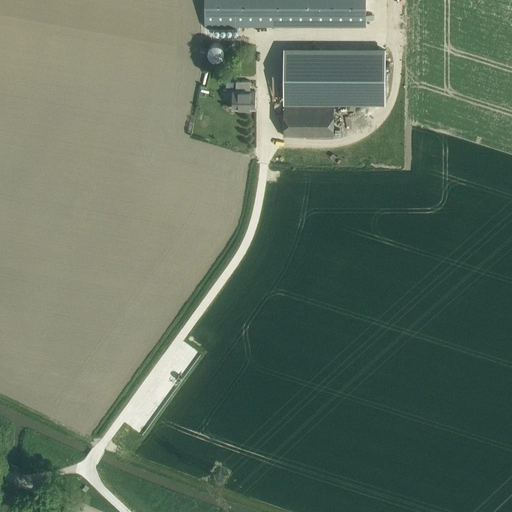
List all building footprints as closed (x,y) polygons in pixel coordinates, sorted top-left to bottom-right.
[(366,26),(366,0),(204,0),(205,35),(213,35),(213,25),(366,26)] [(209,46),(208,50),(209,53),(211,56),(214,58),(218,58),(221,56),(224,54),(225,50),(224,47),(222,44),(219,42),(215,41),(211,43),(209,46)] [(284,100),(365,100),(365,74),(366,49),(284,49),(284,100)] [(255,108),(255,91),(250,91),(250,86),(250,80),(235,80),(235,91),(232,91),(233,98),(233,108),(255,108)] [(334,135),(334,105),(293,105),(284,105),(283,135),(293,135),(334,135)]
